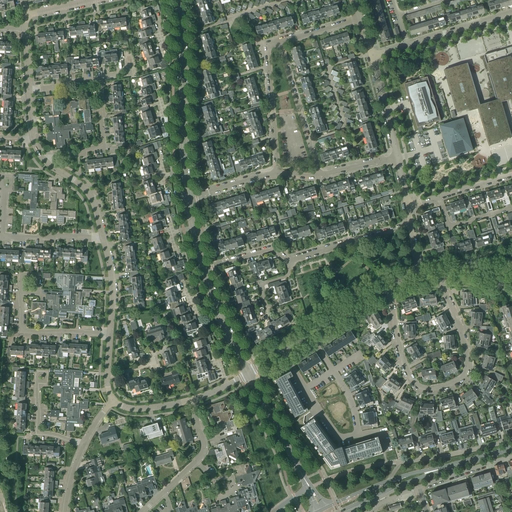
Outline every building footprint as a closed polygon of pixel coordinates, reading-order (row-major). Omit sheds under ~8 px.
[(377,0),(370,3),(372,9),(381,7),(378,0),(377,0)] [(458,0),(444,4),(446,9),(476,0),(458,0)] [(496,10),(492,0),(490,0),(489,0),(490,3),(488,4),(490,12),(496,10)] [(499,0),(494,2),(493,0),(492,0),(496,10),(502,9),(499,0)] [(331,5),(331,7),(334,15),(334,16),(337,15),(336,14),(340,13),(338,7),(340,7),(339,2),(334,3),(334,4),(331,5)] [(152,9),(153,12),(160,10),(158,4),(141,9),(142,12),(141,12),(143,18),(141,19),(152,16),(152,15),(150,10),(152,9)] [(208,4),(199,7),(198,7),(199,10),(200,9),(201,13),(210,10),(208,4)] [(441,5),(405,16),(406,21),(442,10),(441,5)] [(477,7),(479,15),(485,14),(482,6),(477,7)] [(331,7),(325,9),(328,17),(328,18),(331,17),(331,16),(334,15),(331,7)] [(372,9),(374,16),(383,13),(381,7),(372,9)] [(479,15),(477,7),(471,9),(473,17),(479,15)] [(313,12),(316,21),(316,22),(319,21),(318,20),(322,19),(318,8),(312,10),(313,12)] [(318,8),(322,19),(322,20),(325,19),(324,18),(328,17),(325,9),(319,10),(318,8)] [(473,17),(471,9),(465,11),(467,19),(473,17)] [(210,10),(201,13),(200,13),(201,16),(202,15),(203,19),(212,16),(210,10)] [(312,10),(313,12),(307,14),(310,22),(310,24),(313,23),(312,22),(316,21),(313,12),(312,10)] [(467,19),(465,11),(459,13),(462,21),(467,19)] [(374,16),(376,23),(385,20),(383,13),(374,16)] [(450,24),(456,22),(453,14),(451,15),(450,14),(449,13),(445,15),(447,22),(449,21),(450,24)] [(462,21),(459,13),(453,14),(456,22),(462,21)] [(294,25),(293,22),(296,21),(294,14),(291,15),(291,16),(285,18),(288,26),(288,28),(291,27),(291,25),(294,25)] [(306,23),(310,22),(307,14),(301,16),(304,25),(307,24),(306,23)] [(152,19),(153,22),(156,21),(154,15),(152,15),(152,16),(141,19),(142,22),(141,22),(143,28),(140,29),(143,28),(152,26),(152,25),(150,20),(152,19)] [(442,16),(443,18),(437,19),(440,27),(446,26),(445,22),(447,22),(445,15),(442,16)] [(212,16),(203,19),(202,19),(203,22),(204,21),(205,25),(213,22),(212,16)] [(130,30),(130,28),(129,17),(123,17),(123,19),(119,19),(120,28),(126,27),(127,28),(127,31),(130,30)] [(279,20),(282,28),(282,30),(285,29),(285,27),(288,26),(285,18),(279,20)] [(432,21),(434,29),(440,27),(437,19),(432,21)] [(108,29),(107,20),(103,21),(103,20),(97,20),(97,23),(98,31),(101,31),(101,30),(108,29)] [(273,22),(276,30),(276,31),(279,31),(279,29),(282,28),(279,20),(273,22)] [(376,23),(378,30),(387,27),(385,20),(376,23)] [(426,23),(428,31),(434,29),(432,21),(426,23)] [(267,24),(270,32),(270,33),(273,32),(273,31),(276,30),(273,22),(267,24)] [(89,34),(89,37),(96,36),(95,32),(98,31),(97,23),(91,24),(91,25),(88,26),(89,34)] [(428,31),(426,23),(420,24),(423,33),(428,31)] [(261,26),(264,34),(264,35),(267,34),(266,33),(270,32),(267,24),(261,26)] [(423,33),(420,24),(414,26),(417,34),(421,33),(423,33)] [(142,38),(147,37),(148,37),(152,36),(150,30),(152,29),(152,32),(156,31),(154,25),(152,25),(152,26),(143,28),(140,29),(141,32),(142,38)] [(69,29),(66,30),(67,40),(67,38),(70,38),(70,37),(76,36),(75,27),(72,27),(72,26),(69,26),(69,28),(69,29)] [(261,35),(264,34),(261,26),(255,27),(258,37),(261,36),(261,35)] [(415,35),(417,34),(414,26),(409,28),(411,36),(415,35)] [(378,30),(380,36),(389,34),(387,27),(378,30)] [(64,40),(67,40),(66,30),(60,31),(60,32),(57,32),(58,41),(64,40)] [(341,35),(344,43),(350,41),(347,32),(345,33),(345,34),(342,35),(341,35)] [(45,42),(44,34),(41,34),(40,34),(40,33),(38,33),(38,34),(37,35),(38,36),(34,37),(35,45),(39,44),(39,43),(45,42)] [(202,39),(203,42),(211,39),(209,33),(200,36),(201,39),(202,39)] [(339,36),(335,37),(338,45),(344,43),(341,35),(342,35),(341,34),(338,35),(339,36)] [(380,36),(382,43),(391,40),(389,34),(380,36)] [(333,37),(329,38),(329,39),(332,47),(338,45),(335,37),(335,36),(332,36),(333,37)] [(139,39),(140,45),(141,45),(143,51),(152,49),(150,42),(149,43),(148,37),(147,37),(142,38),(139,39)] [(326,39),(320,41),(322,50),(332,47),(329,39),(329,38),(329,37),(326,38),(326,39)] [(205,48),(213,45),(211,39),(203,42),(202,42),(202,45),(204,44),(205,48)] [(249,41),(241,43),(244,52),(252,50),(254,49),(253,46),(251,47),(249,41)] [(9,43),(6,43),(5,51),(5,54),(11,55),(11,53),(14,53),(15,49),(15,45),(12,45),(12,43),(12,42),(9,42),(9,43)] [(205,54),(215,52),(213,45),(205,48),(204,48),(204,51),(205,51),(206,54),(205,54)] [(293,55),(301,53),(299,47),(290,50),(291,52),(292,52),(293,55)] [(446,70),(455,100),(459,113),(468,110),(469,112),(477,109),(489,146),(497,144),(496,142),(509,138),(509,136),(511,136),(511,138),(511,137),(510,130),(509,130),(507,131),(499,104),(507,101),(510,110),(511,109),(511,61),(511,57),(511,56),(511,52),(511,48),(511,47),(504,49),(505,50),(500,51),(496,52),(484,56),(487,67),(490,76),(489,76),(496,100),(487,103),(486,103),(477,106),(473,94),(476,93),(472,79),(469,80),(467,73),(470,72),(468,65),(465,66),(464,64),(459,65),(459,66),(446,70)] [(158,57),(160,56),(158,50),(155,51),(156,54),(154,55),(152,49),(143,51),(145,58),(146,57),(147,60),(149,59),(158,57)] [(110,50),(110,51),(110,54),(111,62),(115,62),(115,63),(118,63),(117,62),(118,62),(118,60),(120,59),(120,51),(117,52),(116,50),(110,50)] [(254,53),(252,50),(244,52),(246,58),(254,56),(255,55),(254,53)] [(104,56),(101,57),(102,65),(108,64),(108,63),(111,62),(110,54),(110,51),(103,52),(104,56)] [(102,65),(101,57),(101,52),(98,53),(98,54),(98,58),(92,59),(93,67),(96,67),(96,68),(99,68),(99,66),(99,65),(102,65)] [(215,52),(205,54),(206,57),(207,57),(208,60),(217,58),(215,52)] [(294,58),(295,61),(303,59),(301,53),(293,55),(292,56),(293,58),(294,58)] [(255,59),(254,56),(246,58),(248,64),(256,62),(257,61),(256,59),(255,59)] [(149,59),(147,60),(150,70),(156,68),(160,67),(160,66),(161,66),(162,69),(166,68),(166,65),(164,58),(161,59),(162,62),(160,63),(158,57),(149,59)] [(66,65),(60,65),(61,74),(65,74),(65,75),(68,75),(68,73),(68,72),(71,71),(69,58),(66,58),(66,65)] [(77,69),(80,69),(79,59),(74,60),(74,59),(73,58),(71,58),(69,58),(71,71),(77,70),(77,69)] [(84,73),(87,73),(85,58),(79,59),(80,69),(83,68),(84,73)] [(305,65),(303,59),(295,61),(294,62),(294,64),(296,64),(297,67),(295,68),(305,65)] [(256,62),(248,64),(250,70),(259,68),(258,65),(257,65),(256,62)] [(357,68),(358,67),(357,65),(356,65),(355,62),(344,65),(345,67),(348,67),(349,70),(357,68)] [(10,70),(11,67),(11,64),(3,64),(2,69),(3,69),(3,73),(0,73),(0,76),(3,76),(12,76),(12,73),(13,73),(13,70),(12,70),(10,70)] [(299,74),(302,73),(302,75),(309,73),(308,69),(307,70),(305,65),(295,68),(296,70),(298,70),(299,74)] [(45,76),(49,75),(48,67),(42,67),(42,66),(36,67),(37,75),(42,75),(42,76),(43,76),(43,77),(46,77),(45,76)] [(351,76),(359,74),(360,73),(359,71),(358,71),(357,68),(349,70),(351,76)] [(202,74),(203,78),(212,75),(210,69),(200,72),(201,75),(202,74)] [(158,72),(141,78),(142,81),(143,87),(152,84),(151,81),(160,79),(158,72)] [(353,82),(361,80),(362,80),(361,77),(360,77),(359,74),(351,76),(353,82)] [(212,75),(203,78),(202,78),(203,81),(204,80),(205,84),(213,81),(212,75)] [(301,82),(302,86),(311,83),(309,77),(299,80),(300,83),(301,82)] [(440,121),(427,77),(404,84),(417,128),(440,121)] [(247,86),(255,84),(256,83),(255,81),(254,81),(253,78),(242,81),(243,84),(246,83),(247,86)] [(362,83),(361,80),(353,82),(354,89),(364,86),(363,83),(362,83)] [(218,87),(216,81),(213,81),(205,84),(204,84),(205,87),(206,87),(207,90),(215,87),(218,87)] [(113,93),(121,92),(121,86),(122,86),(121,82),(113,83),(114,86),(112,86),(111,86),(111,89),(112,89),(113,93)] [(142,90),(141,91),(143,97),(146,96),(151,94),(152,94),(151,91),(156,90),(154,83),(152,84),(143,87),(141,87),(142,90)] [(311,83),(302,86),(301,86),(302,89),(303,88),(304,92),(303,92),(312,89),(311,83)] [(256,87),(255,84),(247,86),(249,92),(257,90),(258,89),(257,87),(256,87)] [(210,100),(221,96),(220,92),(216,91),(215,87),(207,90),(206,90),(207,93),(208,93),(210,100)] [(11,92),(11,89),(2,88),(2,95),(4,95),(3,98),(12,99),(12,92),(11,92)] [(305,98),(314,95),(312,89),(303,92),(304,95),(305,94),(306,97),(305,98)] [(364,96),(363,93),(362,89),(351,92),(352,96),(355,95),(356,101),(365,99),(366,98),(365,96),(364,96)] [(249,92),(250,98),(259,96),(260,96),(259,93),(258,93),(257,90),(249,92)] [(152,98),(153,101),(156,100),(154,93),(152,94),(151,94),(146,96),(143,97),(141,98),(141,100),(141,101),(142,107),(139,108),(142,107),(148,105),(148,106),(152,104),(150,98),(152,98)] [(316,101),(316,100),(314,95),(305,98),(306,101),(307,100),(308,104),(316,101)] [(60,115),(58,96),(44,97),(45,105),(52,104),(53,115),(59,115),(60,115)] [(259,96),(250,98),(253,108),(262,105),(261,102),(262,102),(261,99),(260,99),(259,96)] [(3,98),(3,100),(3,101),(4,101),(4,108),(12,108),(13,105),(14,105),(14,102),(13,102),(11,102),(12,99),(3,98)] [(366,102),(365,100),(365,99),(356,101),(358,107),(367,105),(368,105),(367,102),(366,102)] [(91,123),(90,115),(88,100),(69,102),(70,109),(76,109),(83,108),(85,124),(91,123)] [(212,101),(204,103),(205,107),(201,108),(201,111),(202,110),(203,114),(212,111),(210,105),(213,104),(212,101)] [(70,114),(71,125),(77,124),(76,109),(70,109),(69,102),(64,103),(65,110),(62,110),(62,115),(70,114)] [(113,112),(114,115),(122,114),(126,113),(126,111),(125,110),(123,111),(123,104),(114,105),(114,109),(113,109),(113,112)] [(149,111),(148,106),(148,105),(142,107),(139,108),(140,111),(141,111),(142,114),(141,114),(143,120),(152,117),(150,111),(149,111)] [(311,112),(312,116),(320,113),(317,105),(310,107),(311,109),(308,110),(309,113),(311,112)] [(367,105),(358,107),(360,113),(368,111),(369,110),(369,108),(368,108),(367,105)] [(257,115),(256,112),(255,109),(243,112),(244,116),(245,116),(247,121),(246,121),(246,122),(258,118),(259,118),(258,115),(257,115)] [(205,120),(217,117),(215,111),(212,111),(203,114),(203,117),(204,116),(205,120)] [(359,121),(363,119),(363,122),(369,120),(368,118),(371,117),(370,114),(369,114),(368,111),(360,113),(360,114),(357,115),(359,121)] [(312,119),(313,122),(322,119),(320,113),(312,116),(310,116),(311,119),(312,119)] [(122,114),(114,115),(114,118),(112,118),(111,118),(111,121),(113,121),(113,124),(122,124),(121,117),(122,117),(122,114)] [(54,132),(60,131),(60,126),(59,115),(53,115),(49,116),(46,116),(45,116),(46,124),(53,123),(54,132)] [(158,126),(160,125),(158,119),(155,120),(156,123),(154,124),(152,117),(143,120),(145,126),(146,126),(147,129),(148,129),(149,128),(158,126)] [(207,126),(216,123),(219,122),(217,117),(205,120),(204,120),(205,123),(206,123),(207,126)] [(258,118),(246,122),(247,124),(250,123),(251,126),(260,124),(261,124),(260,121),(259,121),(258,118)] [(315,128),(323,125),(322,119),(313,122),(312,122),(313,125),(314,125),(315,128)] [(473,150),(463,119),(447,124),(447,125),(440,127),(443,136),(445,139),(444,139),(450,159),(465,154),(464,153),(473,150)] [(11,124),(12,121),(3,120),(2,127),(1,127),(1,130),(9,131),(9,127),(11,128),(11,127),(13,127),(13,125),(11,124)] [(371,127),(370,123),(369,121),(358,124),(359,127),(362,126),(363,132),(372,130),(373,129),(372,126),(371,127)] [(80,141),(87,140),(86,131),(93,131),(93,125),(91,126),(91,123),(85,124),(79,124),(79,130),(80,141)] [(209,132),(211,135),(218,133),(219,134),(223,132),(221,126),(216,126),(216,123),(207,126),(206,126),(207,129),(208,129),(209,132)] [(77,124),(71,125),(60,126),(60,131),(61,140),(62,140),(63,148),(65,148),(64,140),(69,139),(68,132),(79,130),(79,124),(77,124)] [(260,124),(251,126),(248,127),(250,133),(253,132),(253,133),(262,130),(263,130),(262,127),(261,127),(260,124)] [(323,125),(315,128),(314,128),(315,131),(316,131),(317,134),(325,132),(328,131),(326,125),(323,125)] [(149,128),(149,129),(147,129),(149,135),(150,139),(160,136),(160,135),(166,133),(164,127),(159,129),(158,126),(149,128)] [(262,130),(253,133),(255,139),(264,136),(264,133),(263,133),(262,130)] [(363,132),(365,138),(374,136),(375,135),(374,132),(373,133),(372,130),(363,132)] [(54,132),(47,133),(48,141),(55,140),(56,149),(58,149),(63,148),(62,140),(61,140),(60,131),(54,132)] [(115,144),(117,143),(117,146),(125,145),(125,142),(124,142),(123,136),(115,137),(115,141),(114,141),(114,143),(115,143),(115,144)] [(365,138),(367,144),(376,142),(377,141),(376,139),(375,139),(374,136),(365,138)] [(203,147),(204,150),(212,147),(211,141),(201,144),(202,147),(203,147)] [(155,150),(162,148),(160,142),(140,147),(141,151),(143,150),(145,156),(143,157),(154,153),(153,150),(155,149),(155,150)] [(367,144),(369,150),(370,150),(371,154),(377,152),(376,148),(377,148),(379,147),(378,144),(377,145),(376,142),(367,144)] [(349,155),(352,154),(349,145),(345,146),(345,147),(340,149),(343,157),(343,158),(346,157),(346,156),(349,155)] [(212,147),(204,150),(203,150),(204,153),(205,153),(206,156),(214,153),(212,147)] [(340,158),(343,157),(340,149),(335,151),(337,159),(338,160),(340,159),(340,158)] [(20,162),(23,162),(24,154),(21,153),(21,152),(21,150),(18,150),(18,151),(15,151),(14,160),(20,160),(20,162)] [(328,153),(331,161),(331,162),(334,161),(334,160),(337,159),(335,151),(328,153)] [(154,163),(152,157),(154,157),(155,160),(158,159),(156,152),(154,153),(143,157),(144,160),(142,161),(144,166),(142,167),(154,163)] [(214,153),(206,156),(205,156),(206,159),(207,159),(208,162),(216,159),(214,153)] [(256,157),(259,165),(259,166),(262,165),(262,164),(265,163),(263,155),(262,155),(261,153),(256,154),(256,157)] [(328,153),(320,155),(323,162),(325,162),(325,164),(328,163),(328,162),(331,161),(328,153)] [(110,159),(106,159),(108,168),(114,167),(114,168),(117,168),(119,168),(118,159),(116,160),(113,160),(113,158),(112,157),(110,157),(110,159)] [(259,165),(256,157),(250,159),(253,167),(253,168),(256,167),(256,166),(259,165)] [(417,157),(413,158),(417,169),(421,167),(417,157)] [(210,168),(221,165),(219,159),(216,159),(208,162),(207,162),(208,165),(209,165),(210,168)] [(244,161),(247,169),(247,170),(250,169),(250,168),(253,167),(250,159),(244,161)] [(95,169),(94,161),(90,161),(90,160),(88,160),(88,161),(87,161),(87,163),(84,164),(85,172),(89,171),(88,170),(95,169)] [(244,170),(247,169),(244,161),(234,164),(237,173),(244,171),(244,170)] [(149,175),(154,173),(152,167),(153,167),(154,170),(158,169),(156,162),(154,163),(142,167),(143,169),(142,170),(144,176),(149,175)] [(211,174),(220,172),(223,171),(221,164),(221,165),(210,168),(209,168),(209,171),(211,171),(211,174)] [(212,177),(213,180),(220,179),(220,180),(222,180),(225,178),(223,176),(232,172),(232,173),(235,172),(233,168),(223,171),(220,172),(211,174),(210,174),(211,177),(212,177)] [(385,182),(382,172),(379,173),(380,174),(376,175),(379,184),(385,182)] [(18,174),(18,178),(24,178),(24,183),(32,183),(31,192),(37,192),(37,191),(38,181),(38,176),(25,175),(18,174)] [(379,184),(376,175),(376,174),(373,175),(374,176),(370,177),(373,185),(379,184)] [(143,183),(145,189),(154,186),(152,180),(151,180),(149,175),(144,176),(140,177),(141,180),(143,180),(144,182),(143,183)] [(367,178),(364,179),(367,187),(367,189),(373,188),(373,185),(370,177),(370,176),(367,177),(367,178)] [(367,187),(364,179),(364,178),(361,178),(361,179),(358,180),(361,189),(367,187)] [(349,189),(350,192),(355,191),(352,182),(349,183),(348,179),(345,180),(345,181),(342,182),(345,190),(349,189)] [(112,187),(112,191),(121,190),(120,183),(121,183),(121,180),(113,181),(113,184),(111,184),(111,185),(110,185),(111,188),(112,187)] [(37,191),(44,191),(44,200),(50,200),(51,200),(51,194),(56,194),(57,187),(52,187),(52,182),(47,182),(47,184),(40,184),(41,182),(38,182),(38,181),(37,191)] [(345,190),(342,182),(342,181),(339,182),(339,183),(336,184),(339,192),(345,190)] [(334,185),(330,186),(334,196),(339,194),(339,192),(336,184),(336,183),(333,184),(334,185)] [(323,199),(329,197),(328,195),(333,194),(330,185),(327,185),(328,187),(320,189),(323,199)] [(505,189),(503,190),(507,205),(511,204),(508,196),(511,194),(511,187),(511,185),(505,187),(505,189)] [(148,195),(148,198),(151,197),(160,194),(162,194),(160,188),(157,189),(157,192),(156,192),(154,186),(145,189),(147,195),(148,195)] [(312,188),(308,189),(311,198),(317,196),(314,186),(311,187),(312,188)] [(56,210),(57,199),(60,199),(60,200),(65,200),(65,195),(62,195),(62,188),(57,187),(56,194),(51,194),(51,200),(50,200),(50,210),(56,210)] [(273,190),(275,198),(281,196),(279,187),(276,188),(276,189),(273,190)] [(306,190),(302,191),(305,199),(311,198),(308,189),(308,188),(305,189),(306,190)] [(270,190),(267,191),(269,200),(275,198),(273,190),(272,189),(270,190)] [(500,189),(493,191),(496,200),(502,198),(504,206),(507,205),(503,190),(501,190),(500,189)] [(108,195),(109,198),(121,196),(124,196),(123,190),(121,190),(112,191),(113,194),(108,195)] [(296,193),(299,201),(305,199),(302,191),(302,190),(299,191),(300,192),(296,193)] [(30,211),(36,211),(36,209),(37,192),(31,192),(23,191),(23,199),(30,200),(30,211)] [(264,192),(260,193),(263,202),(269,200),(267,191),(266,191),(264,191),(264,192)] [(487,194),(485,195),(490,211),(493,210),(490,202),(496,200),(493,191),(487,193),(487,194)] [(258,194),(254,195),(251,196),(254,207),(260,205),(259,203),(263,202),(260,193),(260,192),(257,193),(258,194)] [(293,193),(294,194),(287,196),(290,207),(291,207),(294,206),(293,205),(299,201),(296,193),(296,192),(293,193)] [(160,194),(151,197),(153,203),(151,204),(152,208),(158,206),(162,205),(161,204),(163,203),(164,206),(169,205),(168,202),(171,201),(169,195),(163,197),(161,197),(160,194)] [(240,205),(243,205),(244,206),(248,205),(251,204),(249,197),(245,198),(244,194),(241,195),(241,196),(238,197),(240,205)] [(475,196),(478,205),(484,204),(486,212),(490,211),(485,195),(483,196),(482,194),(475,196)] [(235,198),(232,199),(234,207),(235,207),(240,205),(238,197),(238,196),(235,196),(235,198)] [(469,200),(467,201),(471,216),(475,215),(472,207),(478,205),(475,196),(469,198),(469,200)] [(229,199),(226,200),(228,209),(229,211),(230,211),(229,211),(236,210),(235,207),(234,207),(232,199),(232,197),(229,198),(229,199)] [(228,209),(226,200),(226,199),(223,200),(223,201),(220,202),(222,210),(223,213),(229,211),(228,209)] [(468,217),(471,216),(467,201),(464,201),(464,200),(457,202),(460,211),(466,209),(468,217)] [(224,215),(223,213),(222,210),(220,202),(220,201),(217,202),(217,203),(214,204),(216,212),(218,216),(224,215)] [(123,209),(122,202),(114,203),(114,207),(113,207),(113,210),(114,210),(116,210),(116,213),(125,212),(124,209),(123,209)] [(451,206),(448,206),(446,207),(447,212),(450,211),(453,222),(456,221),(454,213),(460,211),(457,202),(450,204),(451,206)] [(216,212),(214,204),(213,203),(211,204),(211,205),(208,206),(210,214),(216,212)] [(381,212),(381,213),(384,222),(384,223),(387,222),(387,221),(390,220),(390,219),(395,218),(392,208),(389,209),(388,207),(384,208),(385,210),(381,212)] [(423,219),(424,223),(433,220),(431,214),(439,211),(438,208),(423,213),(423,215),(422,216),(421,216),(422,219),(423,219)] [(36,209),(36,211),(30,211),(23,210),(22,224),(30,225),(31,217),(39,218),(40,218),(40,209),(36,209)] [(57,210),(56,210),(50,210),(40,209),(40,218),(39,218),(39,223),(47,224),(48,216),(56,217),(57,210)] [(168,209),(145,216),(146,219),(152,218),(154,223),(162,220),(161,217),(170,215),(168,209)] [(57,210),(56,217),(56,224),(64,225),(64,217),(75,218),(76,212),(57,210)] [(118,218),(119,222),(128,221),(127,214),(125,214),(125,212),(116,213),(117,219),(118,218)] [(369,217),(372,226),(372,227),(375,226),(375,225),(378,224),(374,212),(372,213),(373,216),(369,217)] [(381,213),(376,215),(375,212),(374,212),(378,224),(378,225),(381,224),(381,223),(384,222),(381,213)] [(361,220),(357,221),(360,229),(360,230),(363,229),(363,228),(366,227),(363,219),(364,219),(363,216),(360,216),(361,220)] [(363,219),(366,227),(366,228),(369,228),(369,227),(372,226),(369,217),(364,219),(363,219)] [(360,229),(357,221),(357,218),(353,219),(354,222),(352,223),(351,220),(348,221),(351,232),(351,231),(354,230),(354,231),(354,232),(357,231),(357,230),(360,229)] [(506,233),(504,225),(498,226),(495,218),(492,219),(497,235),(499,234),(500,236),(503,235),(502,234),(506,233)] [(162,224),(163,227),(166,226),(165,220),(162,220),(154,223),(151,224),(152,226),(151,226),(153,233),(158,232),(162,231),(160,224),(162,224)] [(428,229),(429,231),(444,226),(443,223),(437,225),(437,224),(434,223),(433,220),(424,223),(425,227),(424,227),(425,230),(427,229),(428,229)] [(337,225),(340,234),(340,235),(342,234),(342,233),(346,232),(343,223),(337,225)] [(340,234),(337,225),(331,227),(334,235),(334,237),(337,236),(336,235),(340,234)] [(277,226),(274,227),(268,229),(270,237),(270,238),(273,238),(273,237),(276,235),(279,234),(277,226)] [(303,228),(305,236),(305,237),(308,237),(308,235),(311,234),(309,226),(303,228)] [(428,237),(429,241),(439,238),(437,232),(445,230),(444,226),(429,231),(429,233),(427,234),(427,235),(427,237),(428,237)] [(327,237),(325,229),(324,227),(321,228),(322,230),(319,231),(318,228),(315,229),(318,239),(319,239),(318,238),(321,237),(322,240),(324,239),(324,238),(327,237)] [(334,235),(331,227),(325,229),(327,237),(328,239),(331,238),(330,237),(334,235)] [(303,228),(296,230),(299,238),(299,239),(302,238),(302,237),(305,236),(303,228)] [(261,231),(264,239),(264,240),(267,239),(267,238),(270,237),(268,229),(261,231)] [(293,240),(291,232),(290,229),(287,229),(288,232),(284,234),(287,243),(290,242),(289,241),(293,240)] [(296,230),(291,232),(293,240),(293,241),(296,240),(296,239),(299,238),(296,230)] [(473,230),(470,231),(473,241),(475,247),(477,246),(477,247),(478,249),(480,248),(480,247),(485,246),(482,238),(476,239),(474,231),(473,230)] [(255,233),(258,241),(258,242),(261,241),(261,240),(264,239),(261,231),(255,233)] [(470,241),(464,243),(466,249),(467,252),(470,250),(471,251),(473,250),(473,248),(472,247),(475,247),(473,241),(470,231),(467,232),(467,233),(470,241)] [(493,231),(481,234),(482,238),(485,246),(488,245),(489,245),(491,245),(491,243),(496,241),(493,231)] [(160,238),(158,232),(153,233),(149,234),(150,237),(152,237),(153,239),(152,240),(154,246),(163,243),(161,237),(160,238)] [(123,244),(131,243),(131,240),(130,240),(129,233),(120,234),(121,238),(120,238),(120,241),(121,241),(123,241),(123,244)] [(255,242),(258,241),(255,233),(249,234),(249,235),(248,233),(246,233),(249,244),(252,243),(252,244),(255,243),(255,242)] [(235,239),(238,247),(238,248),(241,247),(240,246),(244,245),(242,237),(235,239)] [(466,249),(464,243),(458,245),(456,237),(455,237),(452,238),(454,243),(457,253),(459,252),(460,254),(463,253),(462,253),(467,252),(466,249)] [(439,238),(429,241),(431,245),(430,245),(431,248),(433,248),(433,247),(434,247),(434,249),(436,249),(437,253),(444,251),(443,247),(444,246),(443,243),(440,244),(439,238)] [(234,248),(238,247),(235,239),(229,240),(232,249),(232,250),(235,249),(234,248)] [(225,250),(223,242),(222,240),(220,241),(213,243),(215,251),(218,250),(220,253),(223,252),(222,251),(225,250)] [(228,250),(232,249),(229,240),(223,242),(225,250),(226,252),(228,251),(228,250)] [(125,250),(126,253),(134,252),(133,246),(136,246),(136,242),(131,243),(123,244),(124,250),(125,250)] [(168,252),(171,251),(169,245),(165,246),(165,245),(163,246),(163,243),(154,246),(155,252),(156,252),(157,255),(158,255),(168,251),(168,252)] [(63,257),(64,249),(60,248),(60,247),(58,247),(58,248),(57,248),(57,250),(54,250),(54,258),(57,258),(57,257),(63,257)] [(25,264),(25,261),(31,262),(32,258),(32,249),(29,249),(29,248),(26,248),(26,249),(25,249),(25,251),(22,250),(21,264),(25,264)] [(83,250),(83,249),(80,248),(80,250),(77,249),(76,258),(81,259),(81,261),(87,261),(87,262),(88,252),(83,252),(83,250)] [(45,250),(44,259),(51,259),(51,258),(54,258),(54,250),(48,249),(48,250),(45,250)] [(13,251),(12,260),(19,260),(18,263),(19,263),(21,264),(22,250),(16,250),(16,251),(13,251)] [(168,252),(159,254),(161,261),(162,260),(163,263),(165,262),(174,260),(176,260),(176,259),(175,256),(174,253),(172,254),(171,254),(172,257),(170,258),(168,252)] [(262,262),(265,271),(271,269),(271,271),(275,270),(271,258),(267,259),(268,261),(262,262)] [(167,268),(165,269),(166,273),(172,271),(171,267),(174,267),(175,270),(177,269),(178,272),(182,271),(181,268),(185,267),(183,260),(180,261),(177,262),(178,265),(176,266),(174,260),(165,262),(167,268)] [(265,271),(262,262),(256,264),(255,262),(252,263),(254,269),(256,275),(259,274),(259,273),(265,271)] [(130,275),(138,274),(138,271),(136,271),(135,265),(127,266),(128,269),(126,269),(127,272),(128,272),(130,272),(130,275)] [(228,273),(230,279),(238,276),(236,270),(234,271),(233,267),(225,270),(226,274),(228,273)] [(0,281),(8,282),(8,279),(9,279),(10,276),(8,276),(7,276),(7,273),(0,272),(0,281)] [(183,273),(166,278),(167,281),(166,282),(168,288),(177,285),(175,279),(176,279),(178,278),(178,281),(184,280),(185,279),(183,273)] [(62,285),(62,291),(68,291),(70,274),(56,274),(55,282),(59,282),(59,283),(61,285),(62,285)] [(68,291),(75,291),(75,286),(79,283),(83,284),(83,275),(70,274),(68,291)] [(138,274),(130,275),(131,281),(132,281),(132,284),(141,283),(142,283),(144,283),(143,280),(140,281),(140,278),(142,278),(141,274),(138,274)] [(231,289),(243,285),(242,282),(240,282),(238,276),(230,279),(231,285),(230,286),(231,289)] [(277,295),(279,294),(288,291),(286,286),(288,285),(286,281),(279,283),(278,281),(269,284),(268,285),(269,288),(274,286),(277,295)] [(177,291),(181,290),(179,284),(178,285),(168,288),(166,288),(167,291),(166,291),(168,298),(177,295),(175,291),(177,291)] [(236,298),(245,295),(243,289),(244,289),(243,285),(231,289),(232,293),(235,292),(236,298)] [(76,292),(75,305),(76,305),(82,306),(82,297),(90,298),(90,293),(92,293),(92,290),(82,289),(82,292),(76,292)] [(474,289),(465,290),(466,293),(463,293),(464,300),(476,299),(475,293),(479,293),(479,290),(474,290),(474,289)] [(51,292),(51,295),(60,296),(67,296),(66,305),(69,305),(75,305),(76,292),(75,291),(68,291),(62,291),(60,291),(60,293),(51,292)] [(288,291),(279,294),(281,300),(278,301),(280,304),(292,301),(291,297),(289,297),(288,291)] [(0,304),(8,305),(8,299),(7,299),(7,295),(0,294),(0,304)] [(52,311),(59,311),(60,305),(60,296),(51,295),(46,295),(46,300),(53,300),(52,311)] [(177,295),(168,298),(170,304),(169,304),(171,310),(173,309),(175,309),(179,307),(178,302),(179,301),(177,295)] [(245,295),(236,298),(238,303),(236,304),(237,308),(250,304),(249,300),(246,301),(245,295)] [(423,306),(430,305),(429,295),(422,296),(423,299),(419,300),(420,307),(423,306)] [(143,303),(142,296),(134,297),(134,300),(133,300),(133,304),(136,303),(137,309),(145,308),(144,302),(143,303)] [(419,300),(415,301),(414,298),(408,300),(411,309),(417,307),(420,307),(419,300)] [(75,314),(85,314),(85,316),(93,316),(93,307),(95,307),(96,301),(89,300),(89,306),(82,306),(76,305),(75,312),(75,314)] [(411,309),(408,300),(406,301),(405,300),(402,301),(402,302),(401,303),(404,312),(405,311),(406,314),(412,312),(411,309)] [(31,311),(31,315),(38,315),(38,318),(39,318),(39,319),(45,319),(45,310),(42,310),(42,303),(32,302),(31,311)] [(8,305),(0,304),(0,307),(0,312),(0,313),(9,314),(9,311),(10,311),(10,308),(9,308),(7,307),(8,305)] [(250,304),(237,308),(238,312),(241,311),(243,316),(251,314),(250,308),(251,308),(250,304)] [(75,305),(69,305),(66,305),(60,305),(59,311),(59,318),(67,319),(67,311),(75,312),(76,305),(75,305)] [(175,309),(173,309),(175,319),(178,318),(180,317),(189,315),(191,314),(189,308),(186,309),(184,309),(183,306),(182,307),(180,307),(179,307),(175,309)] [(511,309),(511,307),(508,308),(507,306),(501,308),(504,318),(502,319),(502,320),(505,320),(507,328),(506,328),(507,333),(509,333),(511,343),(511,309)] [(285,316),(280,319),(284,326),(290,323),(287,319),(293,315),(290,309),(283,313),(285,316)] [(59,311),(52,311),(45,310),(45,319),(39,319),(39,324),(49,325),(49,318),(59,318),(59,311)] [(369,325),(372,323),(380,318),(376,312),(374,314),(372,311),(363,317),(369,325)] [(254,313),(251,314),(243,316),(245,322),(243,323),(244,327),(257,323),(254,313)] [(439,324),(439,325),(447,320),(444,314),(433,320),(436,326),(439,324)] [(180,317),(182,323),(183,323),(184,326),(195,322),(195,323),(197,322),(195,316),(192,317),(193,320),(191,321),(189,315),(180,317)] [(383,324),(380,318),(372,323),(375,329),(383,324)] [(271,323),(277,334),(281,332),(279,330),(284,326),(280,319),(275,322),(274,321),(271,323)] [(447,320),(439,325),(443,333),(446,331),(447,332),(451,330),(449,327),(450,326),(447,320)] [(184,326),(186,325),(188,331),(186,332),(187,336),(193,334),(193,333),(206,329),(204,323),(198,325),(199,328),(197,329),(195,323),(195,322),(184,326)] [(405,326),(404,326),(404,330),(405,330),(405,332),(414,332),(414,325),(416,325),(416,322),(406,322),(406,325),(404,325),(405,326)] [(277,334),(271,323),(267,325),(269,327),(263,331),(268,338),(273,335),(274,336),(277,334)] [(0,326),(0,336),(7,337),(7,333),(8,333),(9,330),(8,330),(8,327),(0,326)] [(164,334),(162,327),(146,331),(148,339),(159,336),(160,340),(167,338),(166,333),(164,334)] [(256,343),(261,340),(262,341),(268,338),(263,331),(258,334),(256,331),(250,335),(254,341),(256,343)] [(351,331),(346,334),(351,342),(356,339),(351,331)] [(192,350),(207,346),(207,345),(205,339),(207,339),(208,342),(211,341),(209,334),(193,340),(194,343),(195,342),(197,348),(192,350)] [(346,334),(341,337),(346,345),(351,342),(346,334)] [(373,342),(375,345),(383,339),(379,334),(374,337),(372,334),(370,335),(362,340),(363,343),(366,343),(368,341),(370,343),(372,343),(373,342)] [(481,334),(479,340),(489,342),(490,336),(481,334)] [(341,337),(337,340),(342,348),(346,345),(341,337)] [(125,345),(124,345),(125,348),(126,348),(128,354),(131,353),(133,359),(139,357),(136,346),(133,338),(133,339),(125,341),(126,345),(125,345)] [(387,344),(383,339),(375,345),(380,350),(387,344)] [(337,340),(332,343),(337,351),(342,348),(337,340)] [(489,342),(479,340),(478,346),(487,349),(489,342)] [(63,353),(68,353),(69,344),(65,344),(65,343),(62,342),(62,344),(62,345),(59,345),(58,353),(58,357),(63,358),(63,353)] [(332,343),(328,346),(333,354),(337,351),(332,343)] [(419,350),(421,349),(418,343),(407,349),(411,355),(419,350)] [(27,346),(26,354),(29,354),(29,353),(36,354),(36,345),(33,345),(33,344),(30,344),(30,345),(30,346),(27,346)] [(85,345),(81,345),(81,354),(87,354),(87,357),(90,357),(90,356),(91,348),(91,344),(87,344),(85,344),(85,345)] [(10,355),(17,355),(17,347),(14,346),(14,345),(11,345),(11,346),(11,348),(8,348),(7,356),(10,356),(10,355)] [(53,346),(49,346),(49,354),(55,355),(55,353),(58,353),(59,345),(53,345),(53,346)] [(196,359),(203,357),(207,355),(205,349),(207,349),(208,352),(211,351),(209,345),(207,345),(207,346),(192,350),(193,353),(195,352),(197,358),(196,359)] [(26,354),(27,346),(21,346),(21,347),(17,347),(17,355),(23,356),(23,358),(26,358),(26,354)] [(165,353),(165,356),(163,356),(166,365),(176,362),(173,354),(177,353),(175,346),(166,349),(167,352),(165,353)] [(328,346),(323,349),(328,357),(333,354),(328,346)] [(422,356),(419,350),(411,355),(414,361),(422,356)] [(316,353),(311,356),(317,364),(321,361),(316,353)] [(207,359),(208,362),(211,361),(209,355),(207,355),(203,357),(196,359),(196,361),(195,362),(198,368),(207,365),(205,359),(207,359)] [(311,356),(307,359),(312,367),(317,364),(311,356)] [(369,363),(371,365),(374,363),(375,364),(376,363),(381,368),(387,361),(382,356),(377,362),(377,361),(375,358),(369,363)] [(484,362),(493,365),(495,358),(486,356),(484,362)] [(307,359),(302,362),(307,370),(312,367),(307,359)] [(387,361),(381,368),(386,373),(392,366),(387,361)] [(302,362),(298,365),(303,373),(307,370),(302,362)] [(454,362),(447,365),(451,374),(457,371),(454,362)] [(491,371),(493,365),(484,362),(482,368),(491,371)] [(442,370),(445,376),(451,374),(447,365),(442,367),(440,363),(436,364),(439,371),(442,370)] [(207,365),(198,368),(199,374),(197,375),(199,378),(204,376),(203,373),(207,372),(210,381),(216,379),(214,373),(211,374),(210,371),(209,371),(207,365)] [(24,369),(20,369),(20,368),(13,367),(13,371),(16,372),(17,372),(17,378),(25,379),(25,375),(27,375),(27,373),(26,373),(26,372),(24,372),(24,369)] [(352,374),(345,378),(349,383),(361,376),(355,368),(350,371),(352,374)] [(62,381),(61,386),(68,387),(69,370),(55,369),(55,377),(62,378),(62,381)] [(428,372),(429,380),(436,379),(434,369),(428,370),(428,372)] [(83,371),(69,370),(68,387),(74,387),(75,379),(82,379),(83,371)] [(423,381),(429,380),(428,372),(428,370),(421,372),(423,381)] [(172,376),(161,380),(163,387),(180,382),(178,376),(180,375),(179,371),(171,373),(172,376)] [(291,372),(275,380),(277,383),(279,388),(282,393),(282,394),(285,399),(288,404),(290,408),(290,409),(293,414),(295,418),(303,413),(305,412),(308,411),(307,408),(305,409),(289,379),(293,376),(291,372)] [(349,384),(348,384),(351,388),(352,388),(358,384),(360,387),(365,383),(361,376),(349,383),(349,384)] [(382,377),(375,384),(377,387),(384,379),(382,377)] [(385,386),(391,389),(396,381),(390,377),(385,386)] [(487,377),(484,383),(492,388),(495,382),(487,377)] [(128,382),(130,390),(135,389),(136,393),(140,392),(140,390),(148,388),(146,379),(139,381),(138,379),(128,382)] [(384,379),(377,387),(379,388),(386,381),(384,379)] [(396,381),(391,389),(396,393),(401,385),(396,381)] [(492,388),(484,383),(480,388),(485,391),(484,393),(486,395),(484,397),(491,404),(493,402),(489,398),(491,394),(489,393),(492,388)] [(61,394),(60,403),(67,403),(68,387),(61,386),(57,386),(54,386),(53,394),(61,394)] [(68,387),(67,403),(73,404),(74,395),(81,396),(82,388),(74,387),(68,387)] [(356,396),(355,396),(357,400),(358,401),(370,396),(371,396),(367,387),(361,389),(362,392),(355,395),(356,396)] [(466,394),(472,401),(477,397),(472,390),(466,394)] [(12,396),(12,400),(25,401),(25,395),(24,395),(25,391),(16,391),(15,397),(12,396)] [(466,394),(461,397),(468,408),(473,404),(472,401),(466,394)] [(370,396),(358,401),(360,407),(367,404),(368,407),(374,404),(373,402),(372,402),(370,396)] [(394,407),(402,411),(403,408),(407,399),(401,397),(398,404),(397,403),(394,407)] [(491,404),(484,397),(482,400),(489,407),(491,404)] [(457,406),(458,406),(455,402),(454,401),(454,402),(453,398),(447,399),(449,409),(450,411),(456,409),(455,406),(457,406)] [(414,402),(407,399),(403,408),(402,411),(402,412),(408,415),(414,402)] [(449,409),(447,399),(440,401),(443,410),(449,409)] [(17,410),(26,411),(26,407),(28,407),(28,404),(26,404),(25,404),(25,401),(12,400),(17,400),(17,403),(18,404),(17,410)] [(389,410),(394,401),(391,400),(388,405),(383,401),(381,404),(385,417),(389,410)] [(210,413),(211,416),(223,413),(222,411),(225,406),(224,405),(223,401),(204,407),(206,413),(209,412),(208,409),(212,408),(213,412),(210,413)] [(74,404),(73,417),(80,418),(80,409),(87,410),(88,402),(85,402),(80,402),(80,404),(74,404)] [(67,417),(73,417),(74,404),(73,404),(67,403),(60,403),(60,408),(67,408),(67,417)] [(423,414),(427,414),(427,405),(420,405),(420,413),(417,413),(417,416),(416,418),(421,418),(422,417),(423,414)] [(434,405),(427,405),(427,414),(431,414),(431,418),(436,417),(436,422),(439,422),(438,412),(437,408),(435,408),(435,409),(433,409),(434,405)] [(362,415),(361,415),(362,419),(362,420),(363,420),(374,418),(373,412),(375,412),(375,409),(369,410),(369,412),(361,414),(362,415)] [(211,416),(213,422),(216,421),(215,418),(219,417),(220,421),(217,422),(218,425),(230,422),(229,419),(231,414),(230,410),(223,413),(211,416)] [(487,423),(486,423),(488,427),(490,435),(497,433),(494,424),(497,424),(496,418),(494,412),(490,413),(493,422),(487,423)] [(61,431),(66,431),(67,417),(59,416),(59,414),(51,413),(51,416),(50,423),(61,423),(61,431)] [(509,429),(507,420),(505,416),(496,418),(497,424),(498,425),(501,424),(503,430),(505,430),(508,429),(509,429)] [(80,418),(73,417),(67,417),(66,431),(74,432),(74,424),(83,425),(83,418),(80,418)] [(374,418),(363,420),(364,426),(371,425),(372,428),(378,427),(376,417),(374,418)] [(305,425),(301,428),(305,435),(306,436),(309,439),(310,441),(323,459),(326,462),(331,470),(353,463),(354,462),(360,461),(361,460),(383,453),(378,437),(374,438),(342,448),(342,447),(337,449),(334,444),(315,418),(314,418),(314,419),(312,420),(309,422),(305,425)] [(188,432),(184,419),(180,421),(172,423),(174,428),(176,427),(181,442),(186,440),(186,442),(193,440),(190,431),(188,432)] [(237,431),(237,430),(236,427),(238,422),(237,419),(230,422),(218,425),(220,431),(223,430),(222,427),(226,426),(227,430),(224,431),(225,434),(235,431),(237,431)] [(25,427),(25,423),(16,423),(16,429),(15,429),(15,432),(23,433),(23,430),(25,430),(26,430),(26,427),(25,427)] [(141,435),(144,434),(144,436),(147,435),(147,436),(147,435),(150,434),(151,438),(160,435),(160,436),(163,435),(161,427),(159,428),(157,423),(142,428),(142,429),(140,430),(142,434),(141,434),(141,435)] [(488,427),(486,423),(480,425),(481,428),(483,437),(490,435),(488,427)] [(404,436),(405,439),(408,448),(414,446),(411,437),(412,437),(411,434),(414,433),(412,426),(409,427),(411,434),(407,435),(404,436)] [(118,440),(114,427),(107,429),(108,432),(99,435),(101,443),(106,441),(106,442),(108,441),(108,443),(118,440)] [(236,438),(235,435),(232,436),(236,448),(239,447),(244,450),(247,449),(241,429),(237,430),(237,431),(235,431),(236,434),(239,433),(240,437),(236,438)] [(465,430),(468,439),(474,438),(472,429),(465,430)] [(388,431),(391,441),(397,439),(394,430),(388,431)] [(438,432),(439,435),(439,437),(440,436),(442,445),(449,444),(446,434),(445,430),(438,432)] [(462,441),(468,439),(465,430),(459,432),(462,441)] [(432,435),(432,434),(431,432),(425,434),(425,435),(428,446),(435,445),(432,436),(432,435)] [(446,434),(449,444),(455,442),(453,433),(446,434)] [(425,435),(419,437),(422,448),(428,446),(425,435)] [(227,442),(224,443),(227,455),(228,456),(229,456),(238,460),(240,460),(238,456),(236,448),(232,436),(226,438),(227,441),(230,440),(231,444),(227,445),(227,442)] [(405,439),(398,441),(401,450),(408,448),(405,439)] [(27,453),(34,454),(34,445),(31,445),(31,444),(28,443),(28,445),(28,446),(23,445),(22,454),(27,455),(27,453)] [(219,452),(218,449),(215,450),(216,454),(217,456),(218,462),(221,461),(226,464),(227,463),(229,463),(230,463),(227,455),(224,443),(218,445),(218,448),(221,447),(223,451),(219,452)] [(47,446),(46,455),(53,455),(53,456),(56,456),(56,457),(59,457),(60,447),(54,447),(54,446),(53,446),(53,445),(51,445),(51,446),(47,446)] [(154,458),(156,466),(172,462),(171,459),(174,458),(172,450),(168,451),(169,454),(154,458)] [(99,457),(96,458),(90,460),(92,467),(86,469),(88,475),(91,474),(101,471),(99,467),(102,467),(99,457)] [(248,474),(251,473),(249,467),(248,463),(229,468),(231,475),(234,474),(233,471),(237,470),(238,474),(235,474),(237,478),(248,474)] [(494,467),(497,475),(505,473),(503,465),(499,466),(497,464),(495,465),(494,467)] [(44,468),(43,471),(45,471),(44,477),(53,478),(53,474),(55,474),(55,472),(54,471),(54,468),(52,468),(44,468)] [(260,472),(259,470),(251,473),(248,474),(237,478),(238,483),(241,483),(240,480),(244,479),(245,482),(242,483),(243,487),(248,485),(247,485),(253,483),(256,483),(255,481),(260,472)] [(86,480),(88,486),(105,481),(103,477),(102,477),(101,471),(91,474),(92,478),(86,480)] [(478,476),(471,479),(474,491),(481,489),(481,487),(486,486),(487,487),(494,485),(493,484),(490,473),(483,475),(482,475),(478,476)] [(141,482),(137,484),(137,485),(137,486),(140,494),(140,495),(141,497),(147,495),(146,491),(150,490),(150,491),(154,489),(152,484),(156,483),(154,477),(147,479),(141,481),(141,482)] [(249,492),(248,489),(245,490),(248,502),(251,501),(256,504),(259,503),(253,483),(247,485),(248,485),(248,488),(251,487),(253,491),(249,492)] [(436,505),(437,506),(432,507),(433,511),(446,511),(445,507),(443,508),(442,507),(444,506),(443,504),(442,504),(441,503),(469,495),(465,483),(431,493),(434,505),(436,505)] [(140,494),(137,486),(137,485),(131,487),(126,489),(127,492),(131,504),(137,502),(135,496),(140,494)] [(38,496),(38,499),(42,499),(50,500),(50,497),(52,497),(53,497),(53,494),(52,494),(52,490),(44,490),(43,496),(38,496)] [(245,490),(239,492),(240,495),(243,494),(244,498),(240,499),(239,496),(236,497),(239,509),(242,508),(247,511),(251,510),(248,502),(245,490)] [(230,499),(231,502),(234,501),(235,505),(231,506),(230,503),(227,504),(229,511),(240,511),(239,509),(237,501),(236,497),(233,498),(230,499)] [(477,501),(479,506),(490,503),(488,497),(477,501)] [(124,498),(113,501),(114,504),(114,505),(116,511),(123,511),(122,508),(126,507),(124,498)] [(209,511),(207,505),(212,504),(210,498),(205,499),(204,500),(203,501),(204,504),(201,510),(198,510),(198,511),(209,511)] [(38,509),(40,509),(48,509),(48,506),(49,506),(50,500),(42,499),(38,499),(35,499),(35,503),(38,503),(38,509)] [(229,511),(227,504),(226,500),(220,502),(221,505),(224,504),(225,508),(221,509),(220,506),(217,507),(217,508),(211,510),(211,511),(229,511)] [(175,509),(176,511),(187,511),(187,510),(185,502),(181,503),(178,508),(175,509)] [(198,511),(198,510),(196,503),(192,504),(190,509),(187,510),(187,511),(198,511)]
